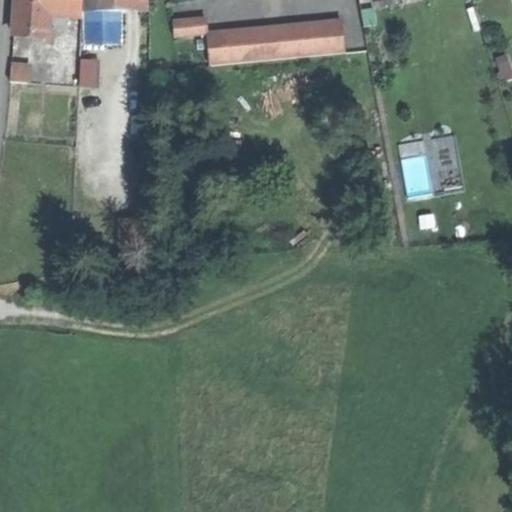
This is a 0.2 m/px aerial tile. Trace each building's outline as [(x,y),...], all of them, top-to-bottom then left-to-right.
[(16,0),(16,10),(14,34),(49,36),(50,15),(51,0),(16,0)] [(51,0),(50,15),(83,18),(83,10),(83,0),(51,0)] [(83,0),(83,10),(131,10),(131,0),(83,0)] [(131,0),(131,10),(149,9),(149,0),(131,0)] [(370,0),(359,0),(362,11),(373,9),(370,0)] [(373,9),(362,11),(365,27),(376,25),(373,9)] [(176,34),(208,31),(207,17),(175,20),(176,34)] [(211,64),(346,52),(343,20),(208,31),(211,64)] [(98,73),(98,59),(81,59),(82,85),(100,85),(99,73),(98,73)] [(459,133),(401,142),(410,200),(468,191),(459,133)] [(120,245),(147,245),(148,218),(120,217),(120,245)]
